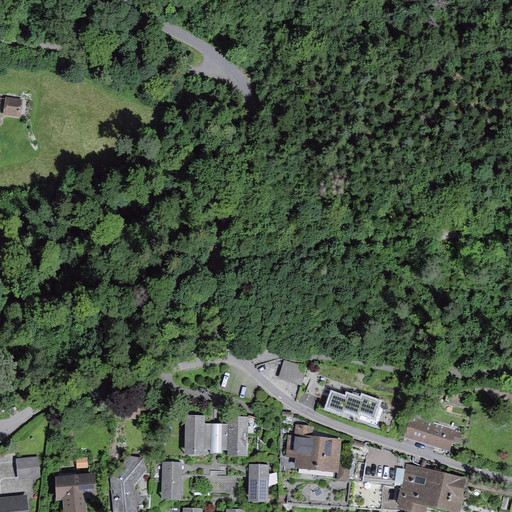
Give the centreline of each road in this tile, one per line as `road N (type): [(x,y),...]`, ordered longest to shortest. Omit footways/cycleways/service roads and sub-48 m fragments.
road 1 (residential): [(511,480),(313,414),(232,352)]
road 2 (residential): [(232,352),(213,289),(251,118),(246,91),(228,69)]
road 3 (track): [(511,230),(224,260)]
road 4 (residential): [(232,352),(77,387),(3,435)]
road 5 (residential): [(228,69),(0,42)]
road 6 (track): [(217,261),(0,304)]
road 7 (residential): [(228,69),(196,42),(114,0)]
